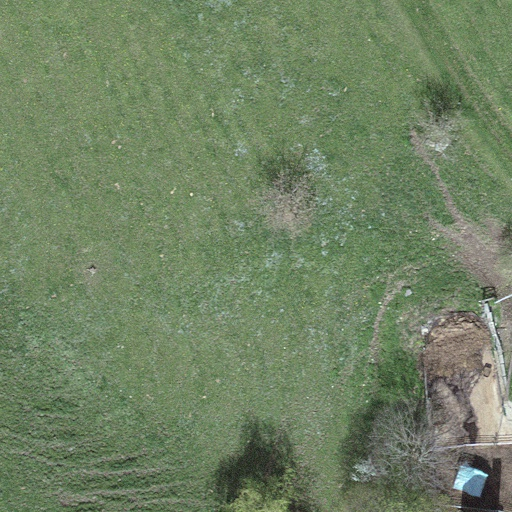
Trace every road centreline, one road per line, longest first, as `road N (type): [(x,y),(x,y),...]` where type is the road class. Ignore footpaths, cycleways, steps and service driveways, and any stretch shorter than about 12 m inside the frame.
road 1 (track): [(0,303),(231,511)]
road 2 (track): [(406,0),(511,161)]
